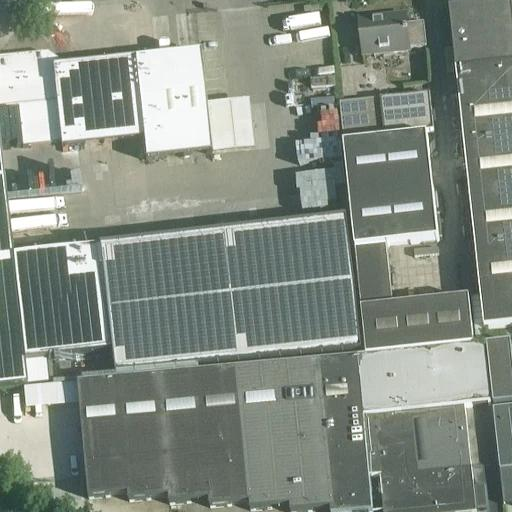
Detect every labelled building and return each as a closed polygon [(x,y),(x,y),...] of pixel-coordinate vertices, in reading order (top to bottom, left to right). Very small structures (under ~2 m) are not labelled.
[(457,73),(485,331),(511,328),(511,4),(496,7),(494,9),(487,3),(482,9),(481,8),(450,11),(457,73)] [(407,27),(406,16),(359,21),(361,41),(363,58),(410,53),(409,51),(427,49),(424,25),(407,27)] [(200,54),(134,61),(143,141),(145,163),(211,156),(200,54)] [(0,391),(26,389),(26,388),(27,388),(48,386),(46,362),(113,355),(101,250),(12,260),(0,159),(0,111),(17,110),(21,148),(60,144),(60,150),(143,141),(134,61),(74,67),(52,70),(51,64),(45,60),(42,61),(41,55),(0,59),(0,391)] [(368,360),(422,354),(438,353),(475,349),(470,301),(394,309),(387,250),(440,244),(428,139),(386,143),(386,139),(434,134),(430,96),(340,106),(350,201),(368,360)] [(249,105),(203,110),(208,159),(254,155),(249,105)] [(371,479),(380,479),(383,511),(476,511),(465,409),(429,413),(422,354),(368,360),(360,361),(371,479)] [(291,511),(373,511),(371,479),(360,361),(79,387),(89,502),(129,498),(130,505),(170,501),(170,508),(210,504),(211,511),(250,507),(251,511),(268,511),(291,510),(291,511)] [(511,408),(494,410),(504,506),(505,506),(504,501),(511,500),(511,408)]
